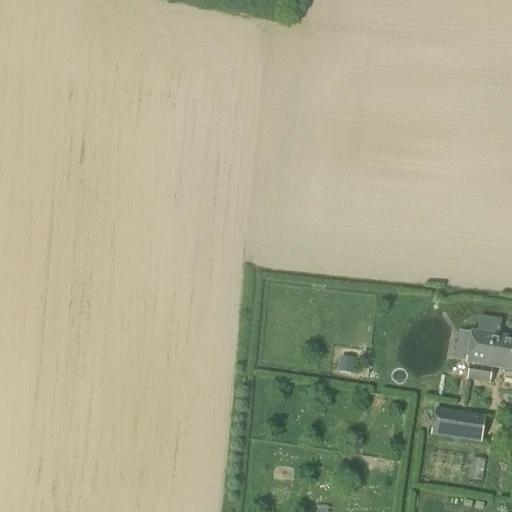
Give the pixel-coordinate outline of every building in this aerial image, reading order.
[(511,372),(511,340),(470,334),(465,365),(468,365),(466,382),(489,385),(491,369),(511,372)] [(353,360),(339,358),(337,374),(351,375),(353,360)] [(417,382),(431,386),(435,374),(421,370),(417,382)] [(480,445),(484,419),(434,411),(430,437),(480,445)] [(511,441),(511,418),(500,417),(498,440),(511,441)]
